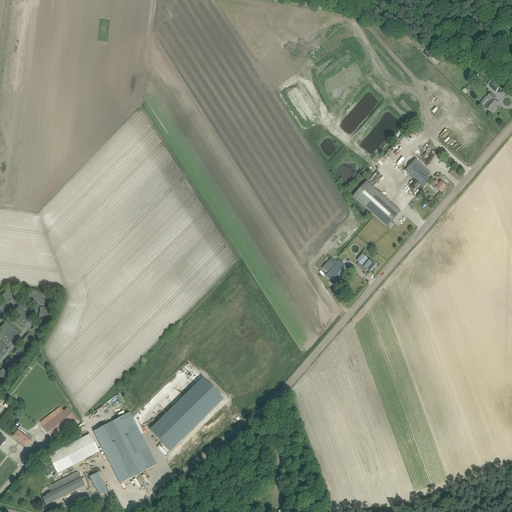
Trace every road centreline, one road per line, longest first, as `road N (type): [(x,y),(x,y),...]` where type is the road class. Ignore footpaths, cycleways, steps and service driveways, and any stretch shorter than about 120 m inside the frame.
road 1 (tertiary): [(132,511),(296,376),(511,126)]
road 2 (track): [(511,86),(365,21),(274,0)]
